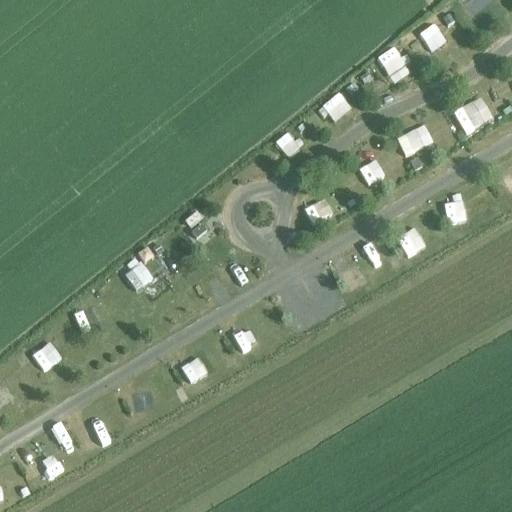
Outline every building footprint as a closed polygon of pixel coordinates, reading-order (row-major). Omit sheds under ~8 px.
[(402,36),(419,58),(436,44),(420,23),(402,36)] [(382,48),(351,70),(360,83),(391,61),(382,48)] [(346,163),(343,182),(364,185),(367,166),(346,163)] [(496,210),(507,202),(496,189),(485,197),(496,210)] [(316,213),(315,193),(295,194),(297,214),(316,213)] [(454,225),(464,213),(440,193),(430,205),(454,225)] [(178,211),(165,220),(172,231),(185,221),(178,211)] [(346,248),(333,269),(357,283),(369,262),(346,248)] [(282,316),(280,300),(270,301),(272,317),(282,316)] [(243,353),(245,326),(230,324),(228,352),(243,353)] [(179,357),(177,374),(201,377),(203,360),(179,357)] [(11,450),(6,468),(30,474),(35,457),(11,450)]
